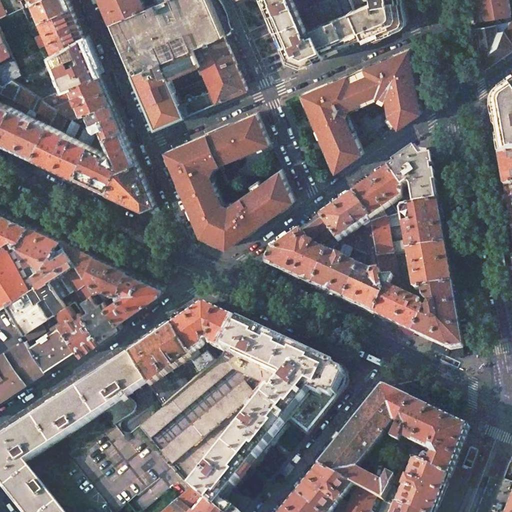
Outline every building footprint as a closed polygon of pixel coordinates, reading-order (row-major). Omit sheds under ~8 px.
[(30,8),(26,0),(19,0),(23,8),(24,10),(30,8)] [(73,7),(70,0),(32,0),(38,13),(27,17),(31,25),(41,21),(73,7)] [(102,0),(112,22),(147,7),(144,0),(102,0)] [(225,35),(210,0),(154,0),(156,3),(147,7),(112,22),(134,74),(195,48),(225,35)] [(308,64),(368,39),(355,9),(351,0),(264,0),(267,6),(266,6),(273,22),(287,54),(289,57),(289,56),(291,60),(304,65),(307,64),(308,64)] [(406,12),(404,0),(374,0),(375,1),(355,9),(368,39),(399,26),(407,13),(406,12)] [(511,0),(473,0),(485,68),(508,53),(511,49),(511,0)] [(86,38),(73,7),(41,21),(46,33),(50,42),(56,55),(82,40),(86,38)] [(0,26),(0,60),(12,53),(0,26)] [(48,43),(44,34),(36,37),(41,46),(47,44),(48,43)] [(207,77),(218,102),(248,89),(225,35),(195,48),(202,64),(207,77)] [(96,61),(86,38),(82,40),(87,51),(90,50),(92,56),(91,56),(94,62),(96,61)] [(94,62),(91,56),(92,56),(90,50),(87,51),(82,40),(56,55),(60,62),(57,63),(67,88),(99,74),(94,62)] [(370,103),(382,98),(389,102),(390,113),(400,128),(423,112),(412,47),(304,93),(322,135),(337,172),(365,152),(350,119),(353,112),(357,111),(359,110),(367,107),(369,105),(370,103)] [(157,128),(187,115),(177,91),(171,78),(202,64),(195,48),(134,74),(157,128)] [(22,75),(14,57),(0,64),(0,83),(2,86),(14,80),(22,75)] [(50,95),(42,99),(57,109),(68,116),(73,119),(75,114),(70,101),(76,99),(83,114),(85,113),(88,112),(113,101),(101,73),(99,74),(67,88),(50,95)] [(187,115),(218,102),(207,77),(177,91),(187,115)] [(0,83),(0,92),(4,94),(1,102),(0,101),(0,135),(22,85),(14,80),(2,86),(0,83)] [(0,140),(17,149),(36,157),(57,109),(42,99),(26,88),(22,85),(0,135),(0,140)] [(511,92),(509,88),(500,95),(499,95),(499,96),(493,110),(493,111),(497,134),(501,158),(511,155),(511,92)] [(113,101),(88,112),(94,128),(97,128),(101,126),(105,138),(125,129),(113,101)] [(68,116),(57,109),(36,157),(56,167),(76,176),(96,135),(85,128),(81,139),(76,136),(81,125),(73,119),(67,132),(62,130),(68,116)] [(186,143),(167,151),(190,204),(203,235),(216,241),(229,247),(244,236),(296,200),(283,169),(231,204),(225,201),(214,174),(218,166),(272,143),(258,112),(186,143)] [(105,148),(96,135),(76,176),(92,184),(108,191),(118,171),(139,161),(125,129),(105,138),(111,152),(110,152),(108,152),(107,153),(105,148)] [(391,170),(403,190),(403,199),(405,209),(439,203),(435,180),(431,158),(423,159),(418,152),(391,170)] [(511,187),(511,155),(501,158),(503,173),(506,188),(511,187)] [(108,191),(157,214),(161,212),(139,161),(118,171),(108,191)] [(403,190),(391,170),(355,195),(372,220),(372,222),(391,216),(402,213),(403,212),(400,210),(396,212),(394,206),(403,199),(403,190)] [(367,255),(371,255),(378,254),(372,222),(372,220),(355,195),(322,218),(340,242),(353,249),(367,255)] [(443,224),(439,203),(405,209),(403,212),(402,213),(409,251),(446,245),(443,224)] [(37,221),(1,205),(0,207),(0,290),(9,304),(15,300),(15,299),(44,281),(40,273),(44,270),(40,262),(38,258),(33,260),(23,243),(28,240),(27,238),(37,221)] [(391,220),(391,216),(372,222),(378,254),(378,256),(394,254),(389,220),(391,220)] [(269,266),(292,276),(315,287),(331,253),(340,242),(322,218),(274,252),(269,263),(269,266)] [(71,233),(37,221),(27,238),(28,240),(38,258),(43,255),(51,261),(49,263),(46,261),(43,263),(42,261),(40,262),(44,270),(49,278),(58,274),(87,255),(71,233)] [(106,249),(71,233),(87,255),(95,268),(106,249)] [(353,249),(340,242),(331,253),(315,287),(331,294),(346,301),(362,267),(348,261),(353,249)] [(409,251),(416,290),(419,291),(424,291),(453,285),(450,265),(446,245),(409,251)] [(138,264),(106,249),(95,268),(106,283),(110,280),(115,282),(111,286),(109,284),(107,285),(109,287),(114,295),(123,286),(128,286),(138,264)] [(399,278),(395,256),(400,255),(400,253),(394,254),(378,256),(383,280),(399,278)] [(378,256),(378,254),(371,255),(374,272),(362,267),(346,301),(361,308),(377,315),(385,295),(383,280),(378,256)] [(95,268),(87,255),(58,274),(76,300),(78,298),(83,295),(81,291),(88,287),(93,295),(94,294),(107,284),(106,283),(95,268)] [(174,281),(138,264),(128,286),(127,288),(129,291),(117,299),(128,316),(172,286),(174,281)] [(76,300),(58,274),(49,278),(44,281),(15,299),(15,300),(33,328),(34,327),(50,317),(62,308),(76,300)] [(396,324),(416,333),(427,310),(423,303),(404,294),(403,288),(401,289),(399,278),(383,280),(385,295),(377,315),(396,324)] [(107,285),(107,284),(94,294),(100,303),(98,305),(89,293),(86,293),(83,295),(91,305),(93,309),(112,335),(132,321),(128,316),(117,299),(114,295),(109,287),(107,285)] [(464,347),(453,285),(424,291),(425,299),(431,305),(429,310),(427,310),(416,333),(434,341),(451,350),(463,348),(463,347),(464,347)] [(93,309),(91,305),(85,308),(78,298),(76,300),(62,308),(70,319),(87,343),(83,356),(112,335),(93,309)] [(241,321),(207,306),(206,306),(173,328),(191,356),(205,346),(205,345),(208,345),(208,342),(210,342),(210,343),(211,345),(225,352),(226,349),(241,321)] [(54,324),(50,317),(34,327),(39,335),(54,324)] [(87,343),(70,319),(60,326),(59,325),(48,331),(50,333),(40,339),(55,364),(87,343)] [(309,353),(262,331),(241,321),(226,349),(276,372),(283,376),(286,378),(275,393),(272,391),(194,489),(202,496),(207,500),(218,510),(227,500),(231,493),(272,442),(291,418),(309,432),(344,388),(346,385),(346,380),(346,376),(344,372),(343,370),(340,368),(338,366),(309,353)] [(191,356),(173,328),(133,356),(149,383),(151,387),(173,371),(192,359),(193,358),(191,356)] [(55,364),(36,335),(26,341),(17,347),(38,375),(46,370),(55,364)] [(12,393),(38,375),(17,347),(16,345),(0,355),(0,399),(0,400),(12,393)] [(212,356),(205,346),(191,356),(193,358),(192,359),(201,374),(220,358),(216,353),(212,356)] [(276,372),(226,349),(225,352),(223,356),(220,358),(201,374),(190,384),(163,407),(141,427),(150,438),(233,368),(270,386),(276,372)] [(474,431),(443,511),(505,511),(511,494),(511,361),(507,361),(492,360),(484,360),(474,360),(474,369),(461,362),(443,354),(440,360),(458,369),(464,372),(463,376),(460,384),(458,392),(456,401),(461,403),(456,414),(475,422),(474,431)] [(149,383),(133,356),(79,391),(0,442),(0,480),(1,482),(14,497),(25,511),(65,511),(27,463),(105,411),(127,397),(149,383)] [(175,374),(173,371),(151,387),(163,407),(190,384),(180,371),(175,374)] [(255,394),(244,382),(162,452),(172,464),(255,394)] [(365,461),(385,436),(386,438),(388,436),(386,434),(396,423),(401,425),(412,400),(397,393),(396,393),(394,392),(385,388),(351,430),(321,467),(355,486),(359,488),(383,500),(386,502),(386,501),(392,487),(392,486),(394,483),(397,478),(389,474),(384,483),(358,470),(365,461)] [(129,399),(127,397),(105,411),(106,413),(115,424),(132,413),(135,408),(136,406),(136,404),(136,403),(135,402),(129,399)] [(415,443),(431,409),(419,403),(412,400),(401,425),(394,439),(413,448),(415,443)] [(448,417),(431,409),(415,443),(417,444),(431,451),(432,453),(433,454),(432,457),(429,456),(427,456),(425,456),(422,463),(452,477),(460,456),(471,427),(448,417)] [(417,444),(415,443),(413,448),(408,456),(416,460),(418,455),(418,453),(419,450),(415,448),(417,444)] [(416,460),(408,456),(397,478),(394,483),(405,488),(416,460)] [(422,463),(416,460),(405,488),(404,491),(399,506),(415,511),(438,511),(444,497),(452,477),(422,463)] [(355,486),(321,467),(310,481),(299,495),(319,511),(333,511),(338,507),(344,500),(355,486)] [(359,488),(355,486),(344,500),(352,505),(348,511),(377,511),(383,500),(359,488)] [(404,491),(392,486),(392,487),(386,501),(397,505),(399,506),(404,491)] [(194,489),(192,488),(190,490),(181,497),(179,499),(164,511),(184,511),(202,496),(194,489)] [(319,511),(299,495),(287,509),(285,511),(319,511)] [(220,511),(218,510),(207,500),(197,511),(220,511)] [(218,510),(220,511),(242,511),(227,500),(218,510)] [(348,511),(352,505),(344,500),(338,507),(345,511),(348,511)] [(386,502),(383,500),(377,511),(387,511),(388,511),(389,511),(394,511),(397,505),(386,501),(386,502)]
